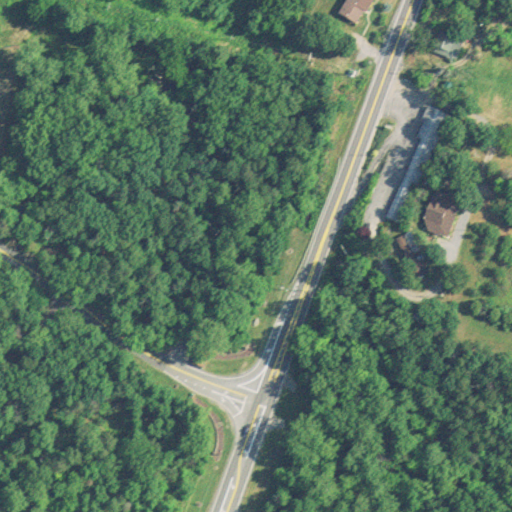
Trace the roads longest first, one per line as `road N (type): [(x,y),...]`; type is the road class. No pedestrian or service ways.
road 1 (trunk): [(261,405),(409,0)]
road 2 (residential): [(261,405),(142,346),(0,244)]
road 3 (residential): [(382,73),(451,106),(482,181),(511,198)]
